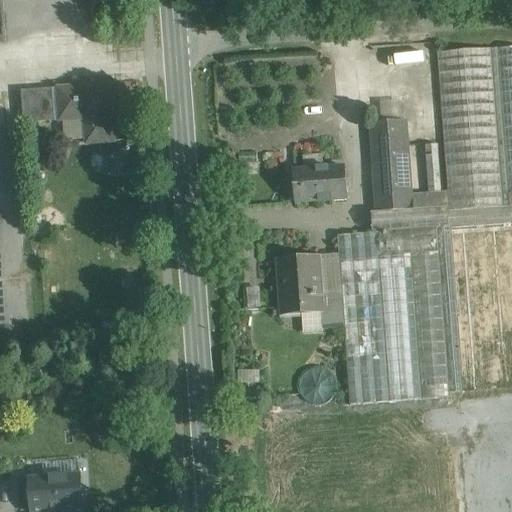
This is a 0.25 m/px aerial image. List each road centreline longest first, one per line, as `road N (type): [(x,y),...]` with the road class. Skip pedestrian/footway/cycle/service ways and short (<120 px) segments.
road 1 (tertiary): [(209,511),(176,40)]
road 2 (unclassified): [(176,40),(511,21)]
